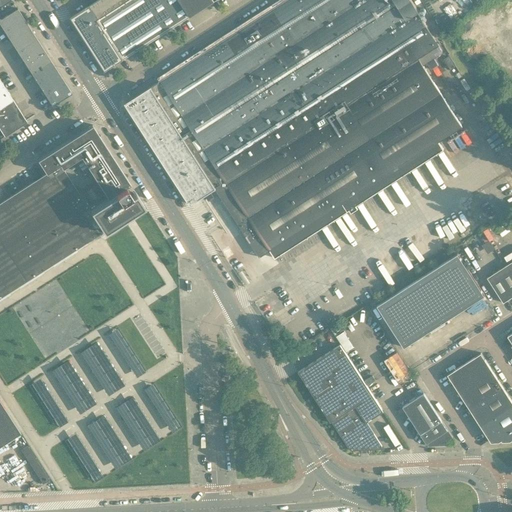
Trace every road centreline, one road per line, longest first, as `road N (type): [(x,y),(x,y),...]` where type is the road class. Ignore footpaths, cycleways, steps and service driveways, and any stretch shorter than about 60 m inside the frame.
road 1 (unknown): [(229,303),(272,278),(335,268),(479,168),(481,134),(441,68)]
road 2 (tertiary): [(229,303),(99,98)]
road 3 (residential): [(229,303),(206,327),(217,508)]
road 4 (residential): [(483,332),(423,370),(469,444),(442,479)]
road 5 (residential): [(99,98),(250,0)]
road 6 (tertiary): [(375,487),(336,471),(275,388)]
